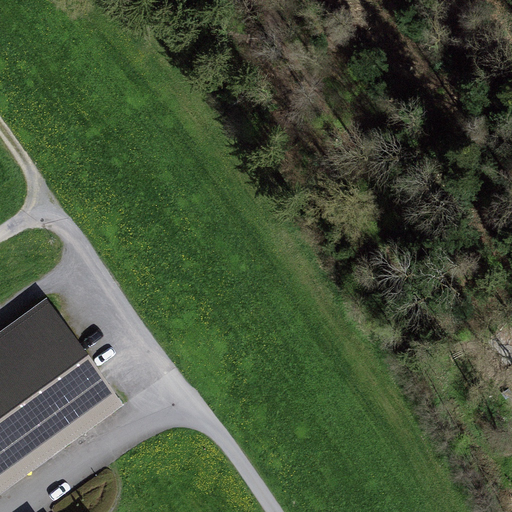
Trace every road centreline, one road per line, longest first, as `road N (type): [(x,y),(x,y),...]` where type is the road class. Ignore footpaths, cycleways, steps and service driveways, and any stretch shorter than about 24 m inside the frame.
road 1 (track): [(187,389),(14,511)]
road 2 (track): [(0,237),(53,201),(0,127)]
